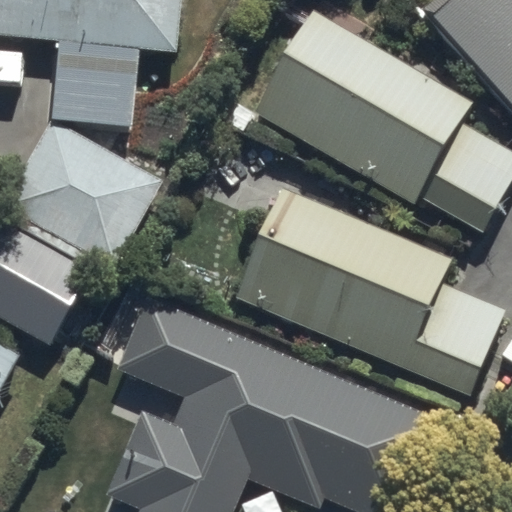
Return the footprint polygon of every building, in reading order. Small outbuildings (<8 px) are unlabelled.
[(0,0),(0,52),(76,61),(68,134),(137,141),(145,68),(179,72),(186,0),(0,0)] [(511,0),(459,0),(432,24),(511,119),(511,0)] [(317,36),(265,128),(484,250),(511,198),(511,172),(456,141),(467,120),(317,36)] [(69,149),(27,228),(122,278),(164,198),(69,149)] [(280,212),(242,310),(475,400),(504,323),(432,296),(441,274),(280,212)] [(0,237),(0,322),(65,356),(99,288),(0,237)] [(409,511),(444,431),(146,304),(115,375),(183,404),(171,431),(143,420),(107,503),(127,511),(235,511),(246,486),(308,511),(321,511),(324,507),(336,511),(409,511)] [(0,410),(27,359),(0,344),(0,410)]
